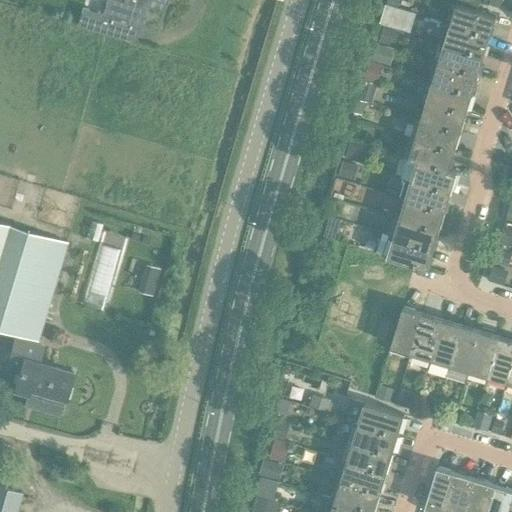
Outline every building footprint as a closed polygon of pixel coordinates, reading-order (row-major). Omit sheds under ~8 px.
[(106,0),(102,14),(102,15),(142,27),(149,0),(156,0),(166,3),(166,0),(106,0)] [(380,22),(407,30),(413,12),(386,4),(380,22)] [(451,23),(490,35),(496,16),(456,4),(451,23)] [(445,43),(484,55),(490,35),(451,23),(445,43)] [(375,43),(388,47),(388,46),(393,47),(399,31),(384,26),(379,42),(376,41),(375,43)] [(369,62),(382,65),(388,47),(375,43),(369,62)] [(439,62),(479,74),(484,55),(445,43),(439,62)] [(364,80),(377,84),(382,65),(369,62),(364,80)] [(433,81),(473,93),(479,74),(439,62),(433,81)] [(377,84),(364,80),(358,99),(371,103),(377,84)] [(428,100),(467,112),(473,93),(433,81),(428,100)] [(422,119),(461,131),(467,112),(428,100),(422,119)] [(416,138),(456,150),(461,131),(422,119),(416,138)] [(456,150),(416,138),(410,157),(417,160),(450,170),(456,150)] [(349,142),(344,159),(363,164),(367,147),(349,142)] [(412,179),(451,191),(457,172),(450,170),(417,160),(412,179)] [(343,161),(339,175),(355,180),(359,166),(343,161)] [(406,198),(445,210),(451,191),(412,179),(406,198)] [(400,218),(439,230),(445,210),(406,198),(400,218)] [(328,216),(322,235),(335,239),(341,219),(328,216)] [(394,237),(434,249),(439,230),(400,218),(394,237)] [(0,259),(10,225),(0,221),(0,259)] [(10,225),(0,259),(0,328),(37,340),(67,242),(10,225)] [(511,228),(503,226),(499,243),(511,246),(511,228)] [(434,249),(394,237),(388,257),(428,269),(434,249)] [(511,252),(497,248),(493,261),(508,265),(511,253),(511,252)] [(493,265),(489,280),(504,284),(509,270),(493,265)] [(411,351),(423,312),(403,306),(391,345),(411,351)] [(423,312),(411,351),(430,357),(442,318),(423,312)] [(442,318),(430,357),(449,363),(461,324),(442,318)] [(461,324),(449,363),(469,369),(481,330),(461,324)] [(481,330),(469,369),(488,375),(500,335),(481,330)] [(72,371),(29,359),(34,341),(14,335),(5,365),(19,369),(13,389),(62,404),(72,371)] [(511,339),(500,335),(488,375),(507,380),(511,363),(511,339)] [(334,413),(338,403),(331,401),(332,398),(322,395),(318,408),(334,413)] [(347,419),(358,422),(399,435),(405,415),(364,402),(353,399),(347,419)] [(477,410),(472,426),(488,430),(492,415),(477,410)] [(271,452),(270,455),(270,456),(271,458),(272,458),(276,459),(281,460),(282,461),(284,461),(285,460),(285,459),(286,456),(286,455),(286,454),(287,452),(287,451),(287,450),(288,450),(288,446),(289,445),(289,443),(289,442),(286,442),(285,441),(285,440),(286,438),(286,435),(288,432),(288,430),(290,425),(290,424),(289,423),(276,419),(274,419),(273,420),(272,422),(272,423),(272,424),(271,427),(271,428),(271,436),(273,437),(274,437),(275,438),(274,439),(273,439),(273,440),(273,441),(273,443),(271,448),(271,452)] [(494,419),(491,431),(500,434),(504,422),(494,419)] [(352,441),(393,454),(399,435),(358,422),(352,441)] [(347,460),(387,473),(393,454),(352,441),(347,460)] [(283,464),(265,459),(264,459),(260,475),(279,479),(283,464)] [(341,480),(381,492),(387,473),(347,460),(341,480)] [(446,511),(458,473),(437,467),(425,506),(446,511)] [(458,473),(446,511),(466,511),(477,478),(458,473)] [(477,478),(466,511),(487,511),(496,484),(477,478)] [(335,499),(375,511),(381,492),(341,480),(335,499)] [(511,488),(496,484),(487,511),(508,511),(511,500),(511,488)] [(16,511),(22,493),(0,486),(0,511),(16,511)] [(322,495),(316,511),(375,511),(335,499),(322,495)]
